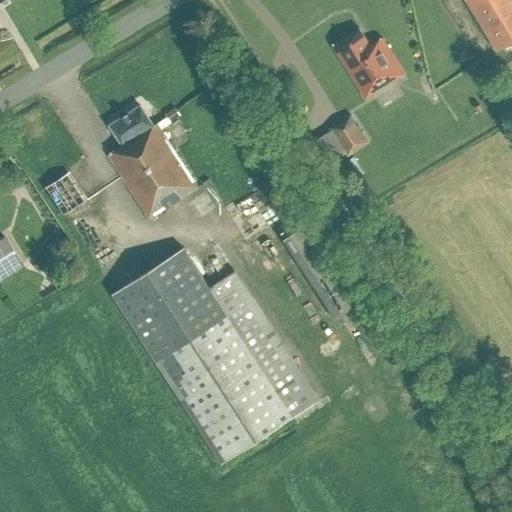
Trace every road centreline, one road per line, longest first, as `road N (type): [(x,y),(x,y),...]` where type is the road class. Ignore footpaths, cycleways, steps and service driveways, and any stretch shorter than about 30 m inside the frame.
road 1 (track): [(221,0),(511,435)]
road 2 (tertiary): [(0,104),(160,0)]
